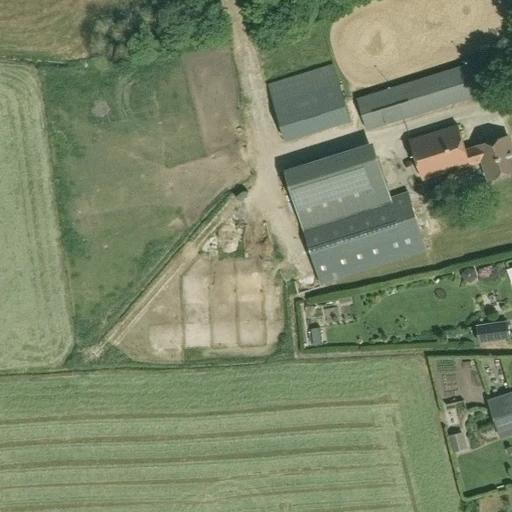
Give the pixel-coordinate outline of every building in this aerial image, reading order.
[(357,100),(366,130),(481,95),(472,64),(357,100)] [(271,96),(285,139),(350,119),(337,76),(271,96)] [(82,123),(88,122),(88,118),(99,117),(96,93),(78,96),(82,123)] [(423,180),(483,161),(489,180),(511,173),(511,147),(508,136),(466,150),(458,125),(410,140),(423,180)] [(85,186),(78,153),(70,155),(77,188),(85,186)] [(408,192),(392,197),(378,153),(289,181),(303,226),(302,226),(321,284),(426,250),(408,192)] [(132,190),(114,191),(115,213),(134,212),(132,190)] [(477,325),(479,343),(511,339),(509,321),(477,325)] [(466,364),(476,402),(489,399),(479,361),(466,364)]
